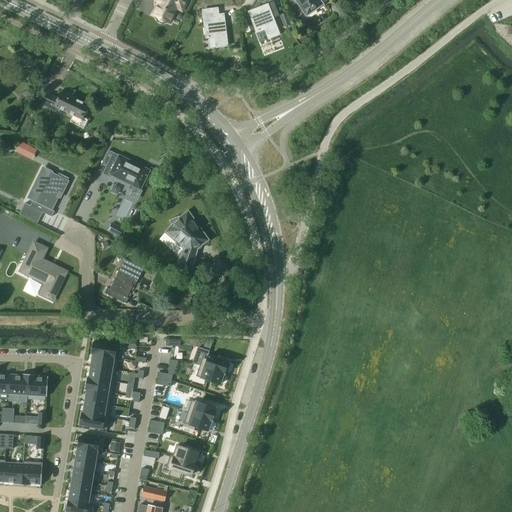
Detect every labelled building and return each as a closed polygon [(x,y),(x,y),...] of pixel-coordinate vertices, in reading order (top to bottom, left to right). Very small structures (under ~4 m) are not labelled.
[(160,0),(153,15),(157,17),(157,18),(157,19),(158,20),(159,21),(160,22),(161,22),(162,22),(163,23),(164,22),(165,22),(166,22),(170,23),(177,9),(182,11),(187,0),(160,0)] [(322,4),(327,0),(294,0),(294,1),(296,4),(298,5),(306,16),(323,5),(322,4)] [(268,5),(249,13),(257,32),(265,29),(269,38),(279,35),(273,19),(268,5)] [(218,9),(203,11),(206,38),(215,37),(217,48),(227,46),(223,15),(219,16),(218,9)] [(286,14),(279,17),(284,28),(290,26),(286,14)] [(304,34),(297,38),(302,45),(309,41),(304,34)] [(47,93),(41,105),(53,110),(54,106),(60,109),(82,120),(89,106),(61,92),(58,98),(47,93)] [(421,118),(415,136),(445,147),(451,128),(446,126),(446,125),(448,125),(451,116),(436,110),(433,119),(435,120),(434,123),(421,118)] [(24,119),(20,129),(27,132),(32,122),(24,119)] [(37,149),(21,141),(17,149),(33,157),(37,149)] [(150,171),(136,164),(135,166),(118,158),(119,156),(108,150),(98,172),(109,178),(110,175),(140,190),(150,171)] [(53,211),(61,194),(63,195),(69,181),(50,172),(35,202),(33,200),(30,206),(25,203),(23,207),(19,214),(37,223),(42,213),(52,217),(54,212),(53,211)] [(121,188),(114,184),(112,189),(110,191),(118,195),(118,194),(121,188)] [(144,212),(137,209),(131,221),(139,224),(144,212)] [(201,245),(208,240),(203,233),(204,232),(200,226),(199,227),(194,221),(195,221),(191,212),(189,213),(188,212),(179,217),(179,216),(168,220),(171,226),(165,232),(175,240),(174,242),(174,244),(175,246),(177,247),(179,247),(180,246),(184,249),(178,256),(180,258),(176,266),(190,273),(190,274),(197,249),(196,248),(201,244),(201,245)] [(122,238),(126,229),(112,223),(108,231),(122,238)] [(52,300),(66,272),(41,260),(46,249),(35,243),(21,272),(46,284),(43,288),(38,286),(33,297),(44,302),(46,297),(52,300)] [(127,298),(135,281),(137,281),(143,268),(124,259),(110,289),(107,288),(104,293),(126,304),(129,298),(127,298)] [(130,338),(129,346),(136,347),(137,339),(130,338)] [(94,342),(92,354),(118,358),(119,358),(116,357),(118,346),(94,342)] [(92,355),(90,366),(116,370),(118,358),(92,354),(92,355)] [(203,354),(200,365),(224,373),(225,372),(227,372),(229,365),(227,364),(228,362),(203,354)] [(200,365),(196,376),(220,384),(220,382),(222,383),(225,375),(223,375),(223,374),(224,374),(224,373),(200,365)] [(88,377),(88,378),(114,382),(116,370),(90,366),(89,377),(88,377)] [(158,372),(157,378),(171,381),(172,375),(158,372)] [(0,393),(9,394),(10,375),(0,373),(0,393)] [(10,375),(9,394),(27,396),(29,375),(29,374),(21,374),(21,375),(10,375)] [(29,375),(27,396),(46,397),(47,397),(48,377),(47,377),(36,376),(29,375)] [(88,378),(86,389),(112,394),(114,382),(88,378)] [(157,378),(156,384),(170,387),(171,381),(157,378)] [(86,390),(84,401),(110,406),(112,394),(86,389),(86,390)] [(191,400),(187,412),(212,420),(215,411),(214,411),(215,408),(191,400)] [(82,413),(108,418),(110,406),(84,401),(83,413),(82,413)] [(38,412),(38,424),(45,425),(46,413),(38,412)] [(187,412),(184,423),(208,431),(211,420),(212,420),(187,412)] [(82,413),(80,425),(106,430),(108,418),(82,413)] [(150,420),(149,426),(163,429),(164,423),(150,420)] [(149,426),(148,432),(162,435),(163,429),(149,426)] [(79,436),(77,448),(97,451),(99,440),(79,436)] [(170,456),(194,465),(194,464),(194,463),(196,463),(199,456),(197,455),(197,453),(176,446),(172,456),(170,456)] [(77,448),(75,458),(98,462),(99,451),(77,448)] [(145,450),(144,456),(158,459),(159,453),(145,450)] [(166,465),(166,467),(170,469),(168,476),(180,480),(182,473),(190,476),(191,474),(193,474),(196,467),(194,466),(194,465),(170,456),(166,465)] [(75,458),(74,469),(96,473),(96,472),(93,472),(95,462),(97,463),(98,462),(75,458)] [(5,460),(3,482),(14,483),(14,484),(22,485),(23,461),(22,464),(5,463),(5,460)] [(23,461),(22,485),(29,485),(29,484),(40,485),(41,485),(42,463),(23,461)] [(74,469),(72,480),(94,483),(96,473),(74,469)] [(72,480),(70,490),(94,494),(92,493),(94,483),(72,480)] [(164,502),(166,492),(144,486),(142,497),(164,502)] [(70,490),(68,501),(88,504),(93,505),(94,494),(70,490)] [(68,501),(66,511),(86,511),(88,505),(92,506),(93,505),(68,501)]
